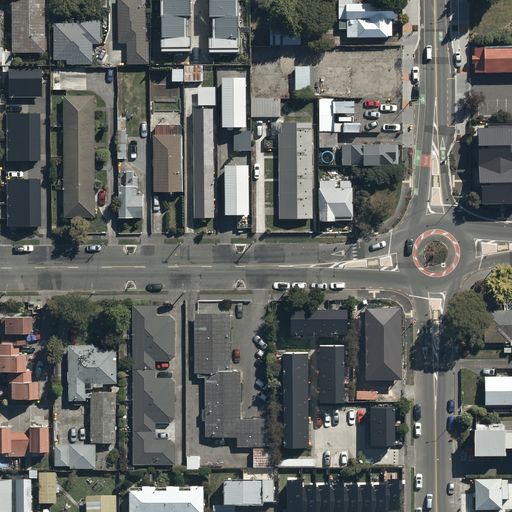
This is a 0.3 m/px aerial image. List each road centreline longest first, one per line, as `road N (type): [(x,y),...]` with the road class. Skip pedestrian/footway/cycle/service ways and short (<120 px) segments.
road 1 (secondary): [(0,268),(326,266),(405,258)]
road 2 (tertiary): [(433,284),(437,511)]
road 3 (tertiary): [(435,0),(439,221)]
